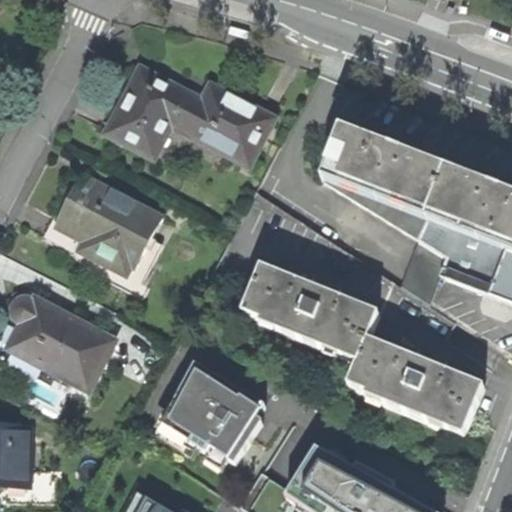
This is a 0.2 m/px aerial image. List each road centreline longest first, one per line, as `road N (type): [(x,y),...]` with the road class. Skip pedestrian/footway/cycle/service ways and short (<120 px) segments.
road 1 (secondary): [(511,82),(276,0)]
road 2 (residential): [(104,0),(0,196)]
